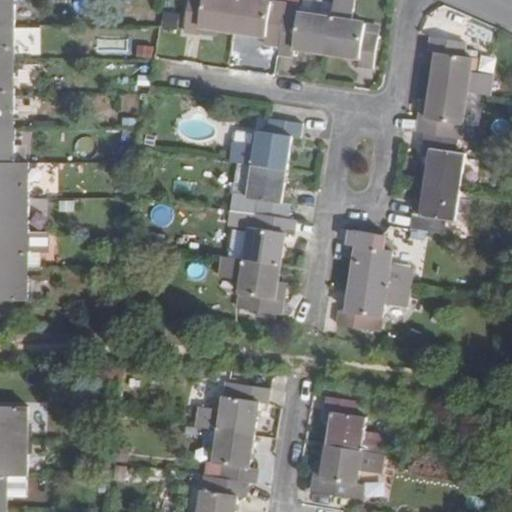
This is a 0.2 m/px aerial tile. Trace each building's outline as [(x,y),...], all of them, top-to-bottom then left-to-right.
[(0,0),(0,22),(16,23),(15,1),(3,1),(3,0),(0,0)] [(189,0),(185,29),(201,32),(202,24),(217,26),(235,29),(240,0),(189,0)] [(265,41),(281,44),(287,3),(270,0),(240,0),(235,29),(266,34),(265,41)] [(355,0),(334,0),(333,17),(327,51),(360,56),(360,64),(375,65),(380,33),(376,32),(364,31),(366,22),(353,20),(355,0)] [(301,12),(302,4),(287,3),(281,44),(280,52),(294,54),(296,46),(327,51),(333,17),(301,12)] [(15,47),(16,23),(0,22),(0,60),(3,60),(3,47),(15,47)] [(364,31),(376,32),(377,24),(366,22),(364,31)] [(202,24),(201,32),(216,34),(217,26),(202,24)] [(250,39),(265,41),(266,34),(251,32),(250,39)] [(431,51),(439,52),(434,86),(469,91),(491,94),(495,73),(472,70),(474,56),(465,55),(467,41),(433,36),(431,51)] [(97,37),(96,51),(129,52),(129,39),(97,37)] [(0,94),(16,95),(15,71),(3,71),(3,60),(0,60),(0,94)] [(463,137),(469,91),(434,86),(432,98),(429,116),(421,116),(419,131),(427,132),(460,137),(463,137)] [(0,127),(2,128),(3,115),(15,115),(16,95),(0,94),(0,127)] [(421,116),(429,116),(432,98),(423,97),(421,116)] [(235,140),(232,161),(239,162),(288,170),(293,135),(302,137),(303,121),(271,116),(269,130),(259,129),(256,143),(235,140)] [(2,139),(2,128),(0,127),(0,161),(16,162),(16,139),(2,139)] [(425,146),(432,147),(427,182),(460,187),(466,152),(458,151),(460,137),(427,132),(425,146)] [(156,136),(148,135),(147,144),(154,145),(156,136)] [(30,162),(16,162),(0,161),(0,196),(18,196),(18,184),(30,184),(30,162)] [(284,199),(288,170),(239,162),(233,207),(289,215),(291,200),(284,199)] [(151,180),(138,178),(136,194),(149,196),(151,180)] [(447,228),(454,229),(460,187),(427,182),(422,213),(414,212),(412,228),(446,233),(447,228)] [(17,208),(18,196),(0,196),(0,231),(30,232),(29,208),(17,208)] [(295,233),(297,217),(289,215),(233,207),(231,222),(252,226),(247,258),(282,263),(287,232),(295,233)] [(144,219),(136,217),(132,231),(142,233),(144,219)] [(235,230),(233,254),(246,255),(247,231),(235,230)] [(29,253),(30,232),(0,231),(0,265),(17,265),(17,253),(29,253)] [(124,238),(115,237),(114,247),(122,249),(124,238)] [(395,250),(360,244),(354,278),(410,287),(413,267),(393,263),(395,250)] [(224,255),(222,279),(242,281),(245,257),(224,255)] [(285,297),(278,296),(282,263),(247,258),(242,293),(251,294),(249,309),(283,314),(285,297)] [(30,276),(16,276),(17,265),(0,265),(0,298),(29,299),(30,276)] [(386,303),(407,306),(410,287),(354,278),(349,310),(341,309),(339,324),(371,329),(374,315),(384,317),(386,303)] [(278,296),(285,297),(288,281),(280,280),(278,296)] [(506,286),(493,284),(492,294),(505,296),(506,286)] [(381,331),(384,317),(374,315),(371,329),(381,331)] [(270,405),(273,388),(229,381),(225,410),(202,407),(199,428),(222,431),(257,437),(263,404),(270,405)] [(329,412),(336,414),(330,446),(386,456),(389,436),(369,432),(371,418),(358,415),(360,403),(331,399),(329,412)] [(29,428),(29,406),(0,405),(0,440),(16,441),(17,428),(29,428)] [(261,471),(252,470),(257,437),(222,431),(216,465),(227,466),(225,480),(250,484),(258,486),(261,471)] [(0,474),(9,474),(29,474),(29,453),(16,453),(16,441),(0,440),(0,474)] [(369,472),(383,474),(386,456),(330,446),(326,479),(318,477),(315,492),(365,500),(372,501),(374,486),(367,485),(369,472)] [(499,484),(501,475),(491,473),(490,483),(499,484)] [(0,496),(9,496),(9,474),(0,474),(0,496)] [(238,511),(241,497),(248,498),(250,484),(225,480),(207,476),(202,511),(238,511)] [(16,478),(17,498),(30,497),(30,477),(16,478)]
